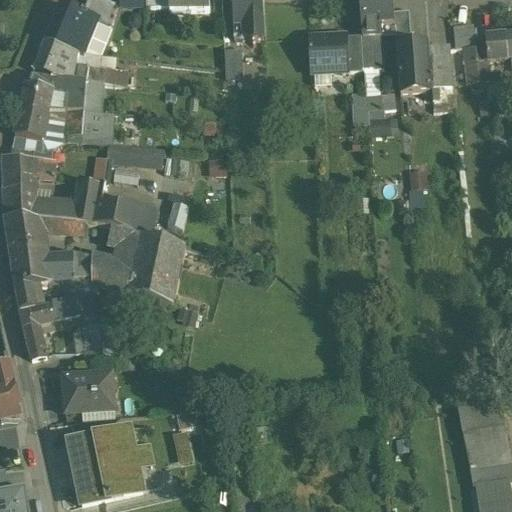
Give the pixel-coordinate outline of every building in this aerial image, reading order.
[(117,11),(90,0),(82,19),(98,25),(97,27),(110,32),(117,11)] [(146,0),(123,0),(130,9),(146,9),(146,0)] [(169,10),(168,0),(146,0),(146,9),(147,11),(169,10)] [(209,0),(168,0),(169,10),(169,15),(210,14),(209,0)] [(263,0),(232,0),(234,28),(246,28),(246,33),(243,37),(253,46),(256,42),(266,42),(265,30),(264,30),(263,0)] [(359,0),(362,38),(381,37),(382,37),(381,28),(381,16),(380,10),(379,0),(359,0)] [(379,0),(380,10),(381,16),(381,28),(395,28),(394,20),(392,0),(379,0)] [(427,0),(392,0),(394,20),(401,21),(428,23),(427,0)] [(82,19),(61,11),(46,46),(65,53),(79,58),(84,60),(85,57),(97,27),(98,25),(82,19)] [(473,27),(454,29),(455,51),(464,50),(476,49),(473,27)] [(402,31),(395,32),(397,54),(409,53),(408,42),(409,42),(408,31),(402,31)] [(511,35),(506,36),(506,37),(485,38),(487,62),(511,59),(511,35)] [(361,37),(347,38),(348,74),(363,73),(361,37)] [(381,37),(362,38),(364,72),(384,70),(381,37)] [(347,38),(309,40),(310,75),(348,74),(347,38)] [(65,53),(46,46),(45,46),(34,74),(55,82),(60,67),(65,53)] [(476,49),(464,50),(468,86),(480,84),(476,49)] [(228,80),(245,79),(243,50),(226,52),(228,80)] [(409,53),(397,54),(399,81),(411,81),(426,79),(432,79),(430,52),(430,51),(409,53)] [(449,51),(430,52),(432,79),(433,93),(445,92),(452,92),(449,51)] [(79,58),(65,53),(60,67),(75,71),(76,71),(79,58)] [(114,61),(85,57),(84,60),(79,58),(76,71),(105,75),(112,75),(114,61)] [(75,71),(60,67),(55,82),(68,83),(73,84),(75,71)] [(76,71),(75,71),(73,84),(87,86),(103,87),(105,75),(76,71)] [(112,75),(105,75),(103,87),(119,89),(120,76),(112,75)] [(55,82),(32,79),(28,90),(58,96),(58,99),(66,101),(68,83),(55,82)] [(432,79),(426,79),(426,93),(423,94),(424,105),(434,104),(433,93),(432,79)] [(411,81),(399,81),(400,96),(412,95),(411,81)] [(73,84),(68,83),(66,101),(65,116),(84,116),(87,87),(87,86),(73,84)] [(102,88),(87,87),(84,116),(100,116),(102,88)] [(28,90),(26,90),(20,115),(48,120),(49,116),(52,102),(57,102),(58,99),(58,96),(28,90)] [(445,92),(433,93),(434,104),(446,104),(445,92)] [(394,96),(366,99),(367,113),(395,111),(394,96)] [(48,120),(20,115),(14,140),(43,145),(43,144),(47,124),(48,120)] [(65,116),(49,116),(48,120),(47,124),(51,125),(51,127),(64,128),(65,116)] [(84,116),(65,116),(64,128),(63,139),(65,139),(82,140),(84,117),(84,116)] [(82,140),(65,139),(65,146),(112,149),(114,118),(85,117),(82,140)] [(132,152),(110,150),(108,164),(163,171),(166,155),(132,152)] [(17,154),(2,155),(3,182),(33,184),(55,185),(55,168),(54,161),(17,154)] [(184,179),(188,164),(168,160),(165,175),(184,179)] [(108,164),(98,162),(94,185),(98,185),(97,191),(103,192),(103,191),(108,164)] [(410,209),(427,209),(427,171),(411,171),(410,209)] [(33,184),(3,182),(4,223),(35,224),(34,195),(33,184)] [(97,191),(74,188),(74,198),(70,196),(70,200),(77,213),(75,228),(84,229),(95,231),(103,192),(97,191)] [(143,199),(103,191),(103,192),(95,231),(134,239),(143,199)] [(70,200),(34,195),(35,224),(41,225),(75,228),(77,213),(70,200)] [(35,224),(4,223),(13,276),(37,273),(40,289),(48,288),(48,284),(45,261),(42,243),(41,225),(35,224)] [(134,239),(95,231),(84,229),(83,238),(109,245),(109,249),(138,257),(142,241),(135,239),(134,239)] [(186,253),(142,241),(138,257),(135,273),(129,300),(173,311),(186,253)] [(74,258),(45,261),(48,284),(62,284),(75,284),(74,259),(74,258)] [(135,273),(74,259),(75,284),(92,284),(94,291),(129,300),(135,273)] [(37,273),(13,276),(15,293),(19,310),(36,307),(33,290),(40,289),(37,273)] [(62,284),(48,284),(48,288),(49,295),(63,294),(62,284)] [(75,284),(62,284),(63,294),(65,305),(77,302),(80,302),(96,299),(94,291),(92,284),(75,284)] [(96,299),(80,302),(81,310),(98,307),(96,299)] [(53,307),(20,315),(24,332),(38,328),(40,328),(80,319),(77,302),(65,305),(53,307)] [(133,331),(101,325),(103,343),(108,343),(120,342),(121,364),(133,364),(133,331)] [(0,389),(14,387),(0,327),(0,389)] [(38,328),(24,332),(32,363),(47,359),(38,328)] [(112,377),(63,381),(66,417),(82,416),(97,415),(97,413),(114,412),(112,377)] [(0,389),(0,421),(20,417),(14,387),(0,389)] [(511,467),(500,409),(457,409),(474,494),(510,488),(511,487),(511,467)] [(115,424),(114,412),(97,413),(97,415),(82,416),(83,426),(115,424)] [(68,446),(80,511),(144,499),(139,473),(155,470),(151,449),(135,452),(131,434),(68,446)] [(181,472),(195,469),(188,440),(174,443),(181,472)] [(0,475),(0,495),(9,494),(5,475),(0,475)] [(511,511),(511,503),(510,488),(475,494),(478,511),(511,511)] [(0,511),(29,511),(25,491),(9,494),(0,495),(0,511)]
